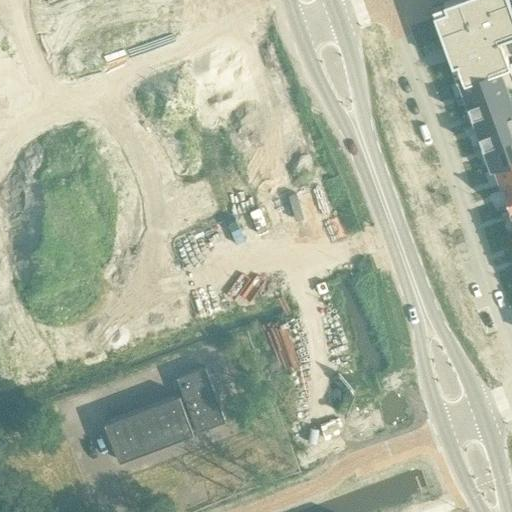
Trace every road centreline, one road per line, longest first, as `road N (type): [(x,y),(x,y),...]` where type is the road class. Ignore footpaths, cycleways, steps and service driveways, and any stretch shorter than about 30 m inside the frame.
road 1 (residential): [(225,42),(299,259),(0,371)]
road 2 (residential): [(511,344),(385,0)]
road 3 (residential): [(0,124),(225,42)]
road 4 (residential): [(252,511),(441,425)]
road 5 (secondary): [(357,130),(424,316)]
